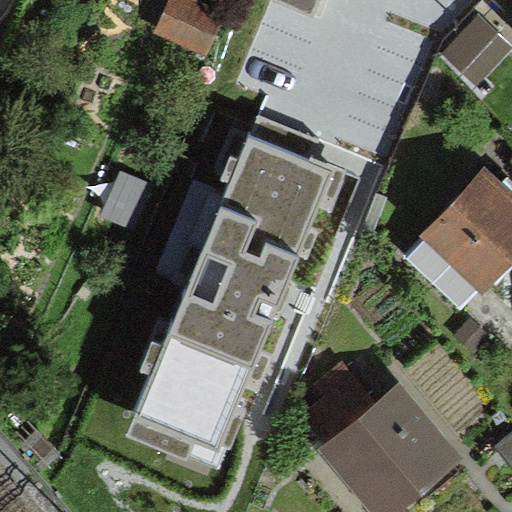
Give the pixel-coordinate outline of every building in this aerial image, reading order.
[(319,0),(281,0),(314,13),(319,0)] [(511,0),(493,0),(511,17),(511,0)] [(208,52),(222,23),(179,3),(165,31),(208,52)] [(445,51),(478,83),(511,49),(511,48),(480,16),(445,51)] [(341,173),(253,137),(137,416),(225,453),(341,173)] [(413,260),(462,306),(478,290),(483,295),(511,264),(511,188),(489,167),(422,236),(429,243),(413,260)] [(135,188),(110,181),(99,220),(124,227),(135,188)] [(455,336),(468,349),(483,334),(470,321),(455,336)] [(292,408),(372,511),(379,511),(444,462),(391,393),(364,413),(335,375),(292,408)] [(511,430),(494,446),(511,467),(511,430)]
